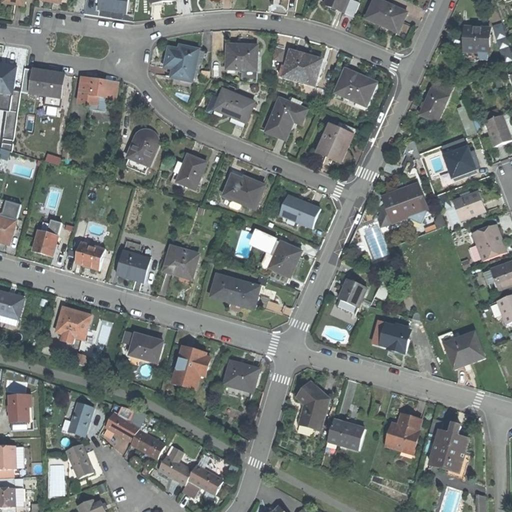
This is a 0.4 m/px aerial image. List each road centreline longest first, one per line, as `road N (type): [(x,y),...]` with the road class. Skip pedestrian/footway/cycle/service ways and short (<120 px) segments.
road 1 (residential): [(126,53),(141,33),(235,18),(315,32),(412,70)]
road 2 (residential): [(0,265),(292,349)]
road 3 (residential): [(126,53),(161,106),(206,137),(357,197)]
road 4 (residential): [(292,349),(504,410)]
road 5 (residential): [(292,349),(235,511)]
road 6 (residential): [(357,197),(292,349)]
road 7 (residential): [(412,70),(357,197)]
